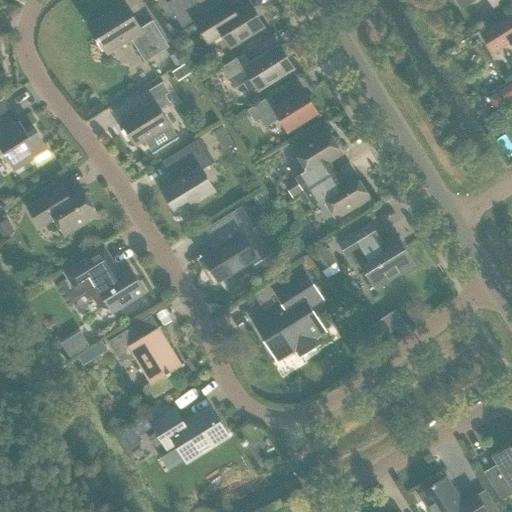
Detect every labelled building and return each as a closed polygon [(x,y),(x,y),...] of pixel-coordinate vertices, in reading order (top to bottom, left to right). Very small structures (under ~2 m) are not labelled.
[(172,0),(168,3),(183,27),(212,9),(206,0),(172,0)] [(146,61),(169,47),(154,23),(142,30),(124,1),(110,10),(111,11),(88,26),(99,42),(101,41),(108,54),(132,39),(146,61)] [(225,18),(219,8),(195,23),(204,36),(207,34),(212,42),(222,35),(231,48),(265,27),(250,3),(225,18)] [(511,15),(510,17),(482,34),(494,53),(511,42),(511,15)] [(259,90),(291,70),(277,47),(250,64),(244,54),(222,68),(235,88),(251,78),(259,90)] [(181,51),(170,57),(176,67),(187,60),(181,51)] [(178,138),(170,125),(161,109),(171,103),(166,95),(170,92),(163,82),(139,97),(146,107),(121,122),(136,146),(145,140),(153,153),(178,138)] [(288,132),(318,113),(304,91),(277,107),(270,96),(248,110),(256,122),(260,119),(265,127),(280,118),(288,132)] [(0,100),(0,155),(0,156),(5,154),(15,171),(35,158),(38,162),(51,154),(38,132),(37,133),(34,128),(27,133),(20,121),(15,124),(8,111),(0,100)] [(234,145),(224,127),(214,133),(225,150),(234,145)] [(329,130),(295,151),(307,171),(297,178),(305,191),(326,178),(320,168),(343,154),(329,130)] [(200,169),(212,161),(200,141),(166,162),(178,181),(164,191),(178,213),(214,191),(200,169)] [(324,199),(337,219),(371,198),(356,174),(332,189),(326,178),(305,191),(314,205),(324,199)] [(71,195),(64,184),(28,207),(41,228),(55,219),(65,234),(98,214),(82,188),(71,195)] [(264,192),(253,199),(257,205),(267,198),(264,192)] [(270,254),(254,228),(242,209),(208,230),(220,249),(205,258),(219,280),(252,260),(255,264),(270,254)] [(8,218),(0,222),(0,231),(3,236),(15,229),(8,218)] [(375,287),(412,265),(395,237),(381,246),(376,239),(379,237),(371,224),(340,243),(348,256),(355,252),(359,259),(358,260),(375,287)] [(123,275),(112,257),(105,246),(63,272),(67,278),(60,283),(73,303),(87,294),(89,297),(92,295),(99,307),(116,311),(120,308),(125,315),(140,306),(136,299),(146,292),(132,269),(123,275)] [(297,247),(277,260),(284,271),(304,259),(297,247)] [(328,249),(313,259),(322,273),(337,263),(328,249)] [(306,301),(318,293),(305,271),(275,290),(284,303),(255,321),(277,358),(297,346),(302,354),(316,345),(311,337),(324,329),(306,301)] [(122,362),(135,354),(152,383),(145,387),(144,391),(150,400),(149,400),(150,402),(175,386),(168,374),(184,364),(181,366),(158,329),(161,327),(161,326),(140,339),(133,326),(109,341),(122,362)] [(71,339),(62,344),(70,357),(79,352),(71,339)] [(102,342),(92,348),(98,357),(108,351),(102,342)] [(154,427),(161,439),(166,447),(178,440),(190,458),(225,437),(208,410),(192,420),(190,416),(183,420),(176,410),(152,425),(154,427)] [(118,437),(117,437),(126,451),(127,450),(140,442),(137,438),(154,427),(152,425),(148,418),(118,437)] [(498,464),(485,472),(501,500),(511,493),(511,446),(494,457),(498,464)] [(487,511),(476,493),(462,502),(446,477),(420,494),(431,511),(487,511)]
